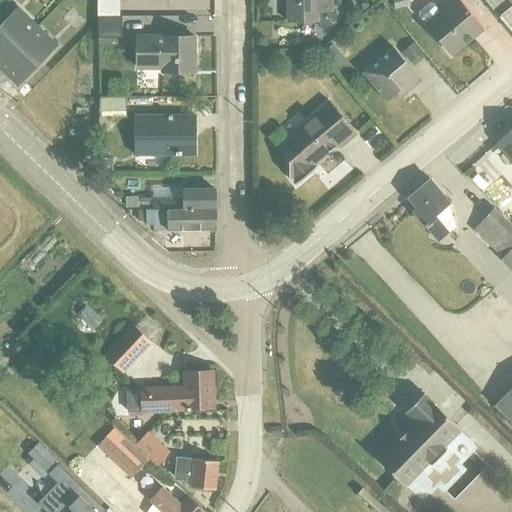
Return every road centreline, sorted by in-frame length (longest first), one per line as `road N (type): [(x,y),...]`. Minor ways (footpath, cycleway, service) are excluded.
road 1 (tertiary): [(511,78),(281,266),(246,285)]
road 2 (residential): [(246,285),(238,249),(241,0)]
road 3 (unknown): [(345,214),(476,370),(493,375),(511,363)]
road 4 (tertiary): [(154,273),(0,126)]
road 5 (residential): [(154,273),(161,297),(251,387)]
road 6 (unclassified): [(251,387),(243,479),(220,511)]
